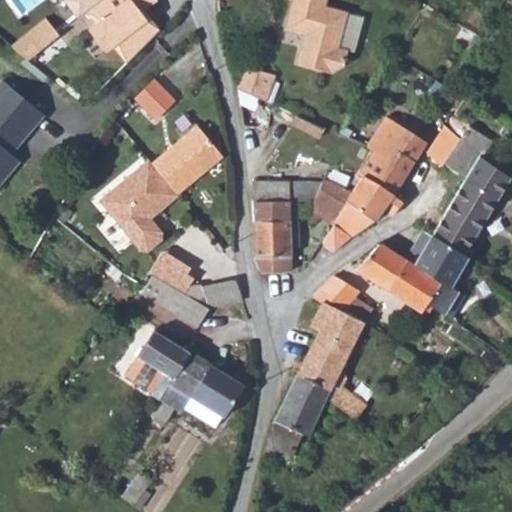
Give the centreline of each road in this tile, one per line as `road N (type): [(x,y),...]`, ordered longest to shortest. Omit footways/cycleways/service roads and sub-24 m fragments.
road 1 (residential): [(203,9),(231,109),(242,257),(269,378),(244,511)]
road 2 (residential): [(357,511),(511,384)]
road 3 (unknown): [(257,322),(418,204)]
